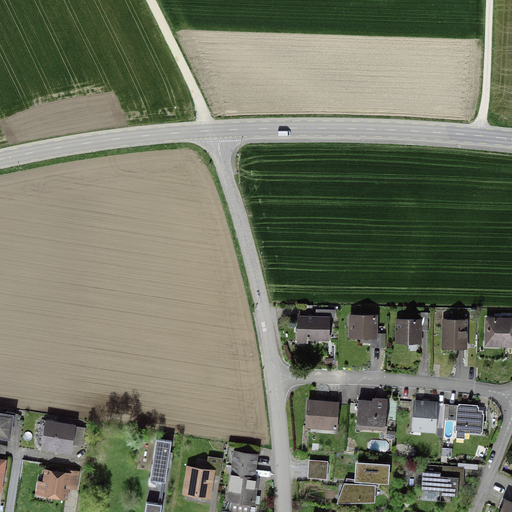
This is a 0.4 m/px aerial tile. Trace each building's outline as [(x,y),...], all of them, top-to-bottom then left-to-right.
[(308,342),(308,339),(330,339),(330,317),(335,317),(335,309),(316,309),(316,314),(295,314),(295,342),(298,342),(298,344),(307,344),(307,342),(308,342)] [(511,345),(511,315),(485,315),(484,345),(511,345)] [(375,336),(375,316),(351,316),(351,336),(373,336),(375,336)] [(397,319),(396,342),(410,342),(410,339),(420,339),(420,329),(420,319),(397,319)] [(466,330),(466,321),(443,321),(443,346),(466,347),(466,330)] [(385,430),(387,397),(372,396),(372,399),(358,398),(356,428),(385,430)] [(337,429),(339,400),(307,398),(305,427),(309,428),(309,430),(322,431),(323,428),(337,429)] [(412,429),(435,431),(437,403),(425,402),(414,401),(412,429)] [(457,404),(455,430),(483,432),(483,409),(481,409),(479,409),(479,406),(457,404)] [(0,436),(10,438),(14,413),(0,410),(0,436)] [(43,433),(41,448),(71,453),(73,444),(83,445),(86,426),(76,425),(76,422),(45,418),(45,422),(42,421),(40,432),(43,433)] [(386,438),(395,438),(395,430),(386,429),(386,438)] [(164,481),(165,482),(172,440),(156,437),(149,479),(164,481)] [(258,455),(234,452),(227,500),(231,501),(230,509),(249,511),(250,503),(254,504),(256,491),(258,477),(255,477),(258,455)] [(184,492),(211,495),(214,474),(218,475),(221,459),(207,457),(206,467),(188,465),(184,492)] [(309,459),(307,477),(327,478),(328,460),(309,459)] [(438,495),(457,496),(458,486),(463,486),(464,468),(478,469),(478,463),(458,462),(457,466),(428,464),(427,470),(422,469),(421,490),(438,491),(438,495)] [(386,482),(387,465),(358,463),(357,484),(351,484),(345,483),(337,502),(357,502),(358,499),(372,499),(374,481),(386,482)] [(68,471),(45,467),(42,480),(38,480),(37,481),(34,481),(32,491),(36,491),(35,493),(68,499),(70,488),(77,489),(80,470),(69,468),(68,471)] [(161,503),(164,481),(149,479),(144,510),(145,510),(146,501),(161,503)] [(511,511),(511,501),(508,499),(502,511),(511,511)] [(144,511),(160,511),(162,503),(161,503),(146,501),(145,510),(144,511)]
